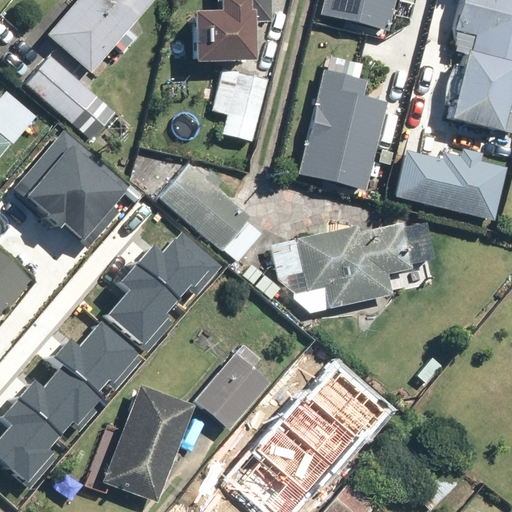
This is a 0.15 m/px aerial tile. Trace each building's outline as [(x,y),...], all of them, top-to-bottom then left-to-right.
[(126,29),(151,0),(75,0),(47,32),(92,71),(114,46),(121,53),(135,38),(126,29)] [(215,0),(216,8),(194,8),(195,59),(255,58),(254,17),(272,17),(271,0),(215,0)] [(321,0),(318,14),(381,31),(389,0),(321,0)] [(511,0),(460,0),(454,30),(473,34),(454,117),(502,128),(511,85),(511,0)] [(52,56),(26,84),(71,125),(97,97),(52,56)] [(297,173),(362,189),(383,104),(318,88),(297,173)] [(58,134),(15,185),(85,243),(127,193),(58,134)] [(404,153),(394,195),(492,219),(503,176),(404,153)] [(222,250),(236,263),(261,234),(246,221),(248,219),(186,164),(156,197),(220,253),(222,250)] [(390,295),(386,272),(426,265),(418,220),(269,248),(278,293),(289,291),(293,314),(390,295)] [(115,315),(145,341),(162,322),(150,312),(178,279),(195,293),(219,264),(181,232),(158,259),(148,250),(120,283),(133,294),(115,315)] [(0,314),(30,279),(0,253),(0,314)] [(59,331),(98,288),(79,271),(41,314),(59,331)] [(17,421),(0,441),(0,462),(27,485),(51,457),(38,446),(64,416),(81,430),(104,402),(89,389),(102,375),(114,385),(136,359),(100,329),(81,352),(66,340),(49,360),(60,369),(40,392),(31,385),(8,413),(17,421)] [(242,340),(234,350),(192,398),(228,429),(269,381),(258,371),(267,362),(242,340)] [(381,411),(316,361),(265,426),(320,470),(350,431),(360,438),(381,411)] [(157,502),(193,403),(141,384),(105,483),(157,502)] [(236,443),(216,465),(248,495),(268,473),(236,443)] [(432,510),(460,477),(433,455),(406,488),(432,510)] [(346,485),(323,511),(364,511),(371,505),(346,485)] [(248,511),(222,490),(203,511),(248,511)]
